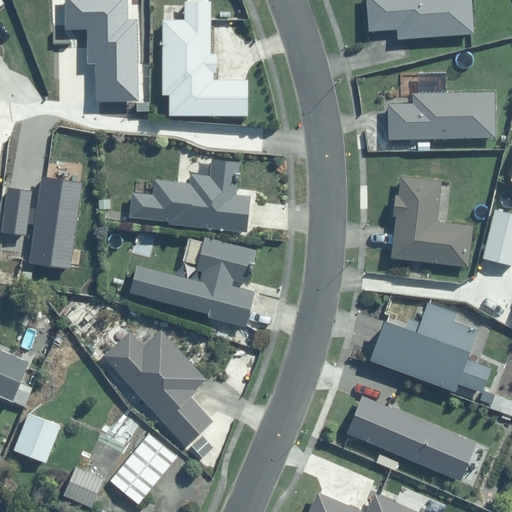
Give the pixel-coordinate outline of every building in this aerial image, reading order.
[(470,0),(368,0),(370,31),(398,30),(398,39),(472,35),(470,0)] [(185,22),(165,22),(165,95),(169,95),(169,116),(248,116),(248,82),(214,82),(214,56),(211,56),(211,3),(185,3),(185,22)] [(495,140),(493,96),(416,97),(416,104),(387,104),(388,141),(495,140)] [(234,197),(237,165),(214,163),(213,178),(193,176),(192,186),(157,184),(156,195),(133,193),(131,222),(171,224),(170,227),(248,233),(250,198),(234,197)] [(439,183),(401,179),(393,260),(471,267),(474,227),(435,224),(439,183)] [(258,252),(185,234),(179,263),(186,265),(183,277),(138,266),(130,295),(211,315),(209,320),(247,329),(256,292),(233,287),(234,282),(250,286),(258,252)] [(142,350),(129,335),(104,359),(187,448),(212,424),(188,399),(206,382),(160,333),(142,350)] [(30,365),(0,352),(0,394),(14,400),(30,365)] [(62,426),(30,414),(16,452),(48,464),(62,426)] [(139,506),(178,458),(149,434),(143,441),(138,436),(124,454),(130,459),(111,483),(139,506)] [(102,481),(75,469),(62,496),(89,508),(102,481)]
